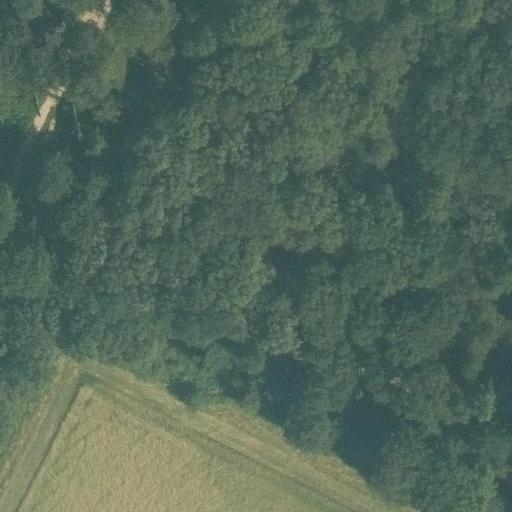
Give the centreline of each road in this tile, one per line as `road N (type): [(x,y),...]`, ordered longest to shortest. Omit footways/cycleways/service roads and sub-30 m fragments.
road 1 (track): [(479,453),(104,297)]
road 2 (track): [(0,139),(76,0)]
